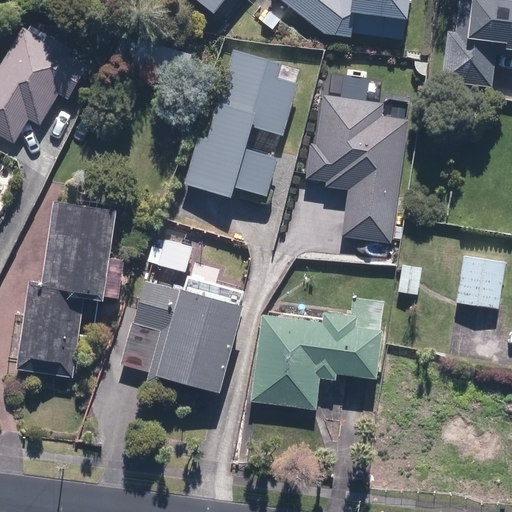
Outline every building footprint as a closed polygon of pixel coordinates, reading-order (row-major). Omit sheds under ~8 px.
[(190,0),(212,17),(226,0),(190,0)] [(277,0),(324,36),(351,40),(351,36),(403,43),(408,0),(277,0)] [(511,0),(448,0),(439,85),(490,91),(494,58),(511,60),(511,0)] [(24,26),(0,66),(0,138),(13,146),(27,121),(41,129),(59,98),(67,103),(90,64),(24,26)] [(191,56),(139,44),(132,72),(184,84),(191,56)] [(196,138),(183,187),(231,201),(235,189),(267,198),(278,159),(245,150),(251,128),(284,137),(299,86),(277,80),(281,65),(232,51),(207,141),(196,138)] [(339,239),(391,246),(409,120),(383,116),(385,104),(322,95),(315,147),(310,146),(305,181),(326,184),(325,189),(346,192),(339,239)] [(28,282),(16,371),(73,379),(84,300),(118,305),(124,263),(110,261),(116,213),(51,204),(40,284),(28,282)] [(150,234),(142,262),(183,274),(191,246),(150,234)] [(462,255),(455,305),(499,311),(506,261),(462,255)] [(400,265),(396,294),(419,297),(422,268),(400,265)] [(143,283),(119,368),(149,377),(147,384),(216,404),(247,293),(187,276),(182,294),(143,283)] [(260,314),(249,404),(315,412),(320,380),(335,382),(336,376),(377,381),(388,302),(351,298),(348,318),(322,314),(321,322),(260,314)] [(416,370),(395,369),(393,395),(414,396),(416,370)]
